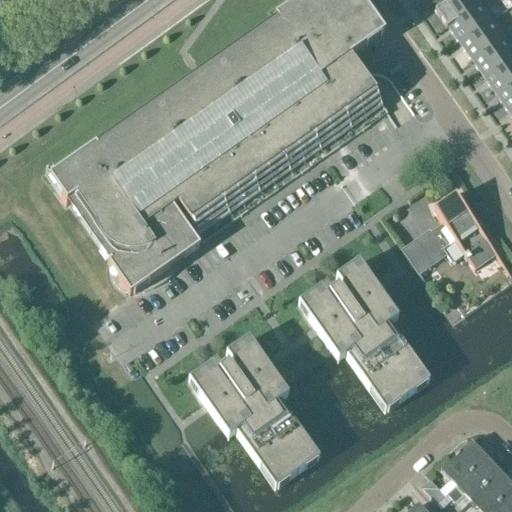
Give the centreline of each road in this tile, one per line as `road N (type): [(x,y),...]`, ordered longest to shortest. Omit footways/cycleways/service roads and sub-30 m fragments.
road 1 (residential): [(511,206),(403,49)]
road 2 (residential): [(369,511),(462,424),(489,427),(511,448)]
road 3 (secondary): [(0,109),(149,0)]
